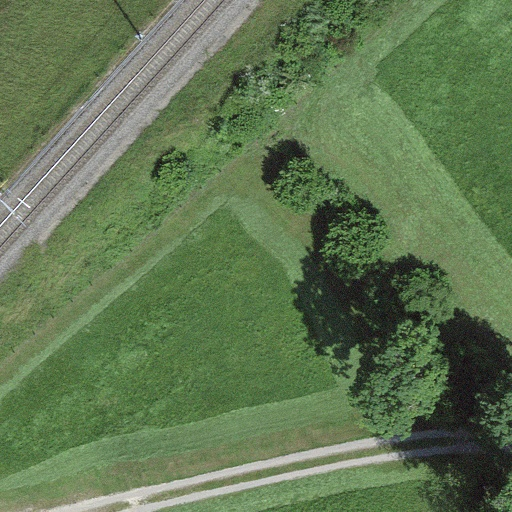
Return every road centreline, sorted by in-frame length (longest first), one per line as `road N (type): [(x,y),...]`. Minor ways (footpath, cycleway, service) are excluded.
road 1 (track): [(122,511),(382,460),(511,453)]
road 2 (unknown): [(205,0),(0,236)]
